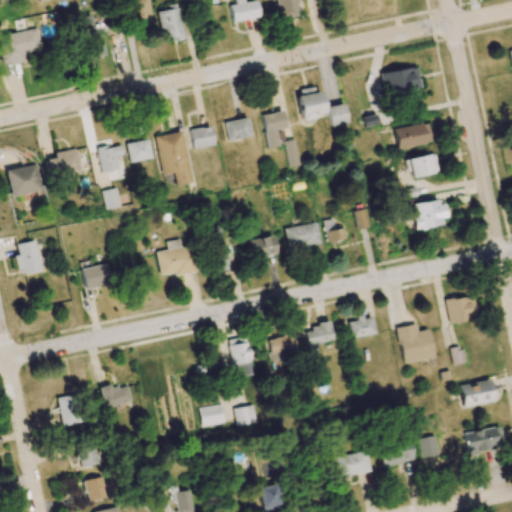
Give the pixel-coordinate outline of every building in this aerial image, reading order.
[(150,22),(144,0),(125,0),(131,27),(150,22)] [(232,0),(234,4),(228,5),(231,22),(257,17),(253,0),(251,0),(242,2),(241,0),(232,0)] [(275,0),(278,19),(297,16),(293,0),(275,0)] [(160,40),(181,38),(177,8),(157,10),(160,40)] [(102,55),(99,40),(94,41),(90,14),(76,17),(83,58),(102,55)] [(0,64),(40,56),(35,28),(0,35),(0,64)] [(419,88),(414,66),(378,74),(379,82),(378,83),(381,97),(419,88)] [(321,116),(315,86),(294,90),(300,120),(321,116)] [(324,107),(329,126),(345,123),(341,103),(324,107)] [(266,148),(277,146),(274,130),(283,128),(280,111),(260,114),(266,148)] [(249,136),(245,117),(222,122),(226,141),(249,136)] [(429,142),(425,123),(392,129),(395,149),(429,142)] [(211,145),(207,126),(187,130),(191,149),(211,145)] [(189,183),(179,131),(152,136),(160,174),(171,172),(174,186),(189,183)] [(127,163),(149,158),(145,139),(123,144),(127,163)] [(287,167),(297,165),(292,139),(282,141),(287,167)] [(99,172),(115,169),(113,156),(120,155),(118,144),(94,149),(99,172)] [(48,179),(78,174),(74,149),(52,152),(53,158),(45,159),(48,179)] [(410,178),(435,171),(431,153),(405,159),(410,178)] [(3,171),(9,197),(41,190),(35,164),(3,171)] [(102,209),(118,206),(114,187),(98,190),(102,209)] [(444,225),(441,200),(411,204),(413,229),(444,225)] [(365,228),(364,209),(352,210),(354,228),(365,228)] [(343,239),(340,226),(336,227),(334,218),(320,221),(325,242),(343,239)] [(317,245),(314,223),(282,227),(285,249),(317,245)] [(202,230),(210,273),(226,270),(218,227),(202,230)] [(250,259),(274,256),(271,236),(247,240),(250,259)] [(186,245),(178,247),(177,239),(163,241),(164,250),(153,252),(157,275),(170,273),(171,276),(191,273),(186,245)] [(15,244),(17,255),(13,255),(18,275),(40,270),(33,240),(15,244)] [(111,283),(106,263),(78,270),(83,290),(111,283)] [(447,324),(474,319),(469,294),(442,300),(447,324)] [(350,339),(373,334),(369,317),(357,320),(357,319),(346,322),(350,339)] [(308,356),(318,354),(316,343),(330,340),(327,323),(302,328),(308,356)] [(431,357),(425,329),(414,331),(412,324),(393,328),(401,364),(431,357)] [(269,360),(294,355),(290,333),(265,339),(269,360)] [(242,375),(250,374),(245,342),(228,345),(233,384),(243,383),(242,375)] [(450,364),(463,362),(460,347),(448,349),(450,364)] [(492,401),(487,379),(456,385),(461,407),(492,401)] [(125,384),(110,389),(108,384),(97,388),(104,409),(130,400),(125,384)] [(80,421),(74,393),(54,398),(61,426),(80,421)] [(198,426),(221,424),(219,405),(196,407),(198,426)] [(230,409),(233,426),(253,422),(250,405),(230,409)] [(462,433),(466,455),(501,448),(497,426),(462,433)] [(417,438),(421,471),(438,469),(434,435),(417,438)] [(378,467),(410,460),(406,440),(374,446),(378,467)] [(78,450),(79,467),(98,466),(97,449),(78,450)] [(363,453),(332,460),(335,477),(367,471),(363,453)] [(85,501),(105,498),(102,477),(82,480),(85,501)] [(256,486),(258,510),(278,508),(275,484),(256,486)] [(175,491),(175,485),(168,486),(169,503),(174,503),(174,511),(189,510),(188,490),(175,491)]
